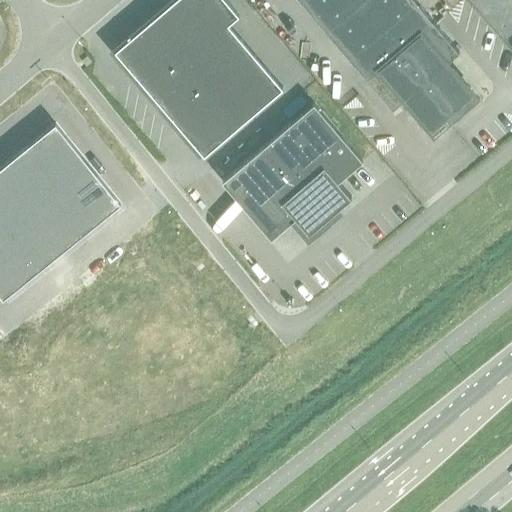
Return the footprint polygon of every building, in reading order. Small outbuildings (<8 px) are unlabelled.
[(183,0),(173,0),(155,16),(177,41),(190,56),(214,36),(183,0)] [(226,0),(183,0),(214,36),(229,23),(239,14),(226,0)] [(300,0),(392,108),(405,98),(410,104),(431,128),(447,115),(444,112),(455,103),(457,106),(473,92),(453,68),(452,68),(447,61),(459,51),(415,0),(300,0)] [(115,50),(137,76),(177,41),(155,16),(115,50)] [(242,39),(229,23),(214,36),(190,56),(200,68),(203,72),(242,39)] [(216,88),(255,54),(242,39),(203,72),(216,88)] [(177,41),(137,76),(159,102),(200,68),(190,56),(177,41)] [(255,54),(216,88),(222,94),(230,103),(269,70),(255,54)] [(200,68),(159,102),(182,128),(222,94),(216,88),(203,72),(200,68)] [(230,103),(244,120),(283,87),(269,70),(230,103)] [(230,103),(222,94),(182,128),(204,155),(244,120),(230,103)] [(272,237),(296,217),(309,232),(351,196),(339,180),(363,160),(314,102),(222,180),(272,237)] [(56,123),(30,144),(62,183),(67,180),(88,163),(56,123)] [(30,144),(8,161),(39,201),(48,194),(62,183),(30,144)] [(8,161),(0,167),(0,196),(17,218),(29,209),(39,201),(8,161)] [(88,163),(67,180),(99,220),(121,202),(88,163)] [(62,183),(48,194),(80,235),(99,220),(67,180),(62,183)] [(39,201),(29,209),(62,250),(80,235),(48,194),(39,201)] [(0,196),(0,231),(9,224),(17,218),(0,196)] [(17,218),(9,224),(42,266),(61,251),(62,250),(29,209),(17,218)] [(0,231),(0,249),(25,280),(42,266),(9,224),(0,231)] [(141,227),(0,341),(0,369),(49,430),(204,304),(141,227)] [(0,249),(0,293),(3,298),(24,281),(25,280),(0,249)]
